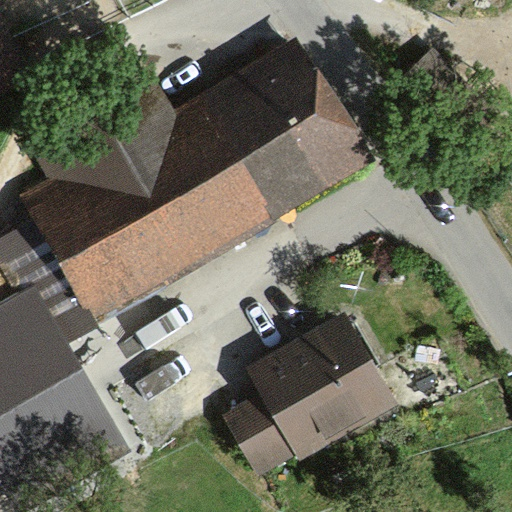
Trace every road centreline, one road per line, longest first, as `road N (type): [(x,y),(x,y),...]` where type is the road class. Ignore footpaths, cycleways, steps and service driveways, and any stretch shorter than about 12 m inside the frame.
road 1 (tertiary): [(301,0),(511,332)]
road 2 (unknown): [(0,163),(87,65),(235,0)]
